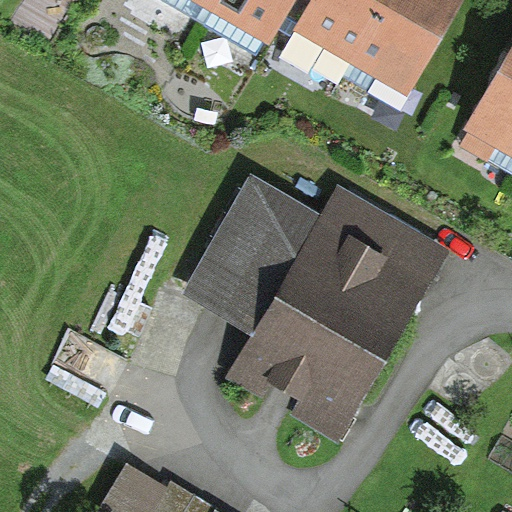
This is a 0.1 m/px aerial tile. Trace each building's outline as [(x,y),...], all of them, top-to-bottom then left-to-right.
[(283,0),(215,0),(214,2),(266,31),(283,0)] [(322,0),(307,27),(356,55),(387,0),(322,0)] [(452,0),(387,0),(356,55),(405,83),(452,0)] [(511,64),(475,128),(511,148),(511,64)] [(321,228),(252,186),(184,297),(259,343),(236,380),(337,442),(450,258),(343,193),(321,228)] [(103,511),(217,511),(126,467),(103,511)]
